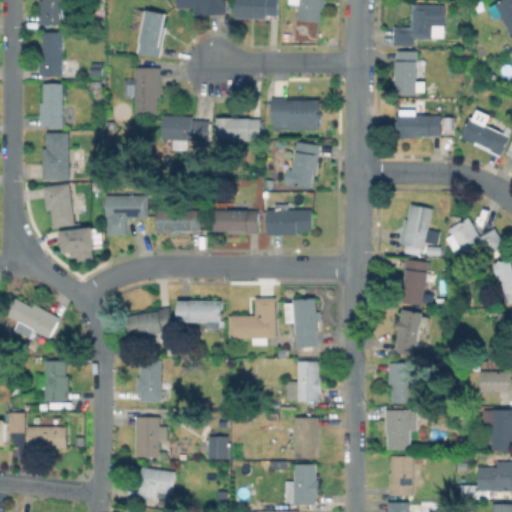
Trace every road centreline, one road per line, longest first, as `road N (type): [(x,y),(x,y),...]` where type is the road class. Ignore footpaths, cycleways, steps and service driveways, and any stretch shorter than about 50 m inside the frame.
road 1 (residential): [(82,300),(93,286),(153,266),(354,266)]
road 2 (residential): [(352,511),(354,266)]
road 3 (residential): [(96,511),(102,362),(82,300)]
road 4 (residential): [(11,197),(10,0)]
road 5 (residential): [(355,170),(356,0)]
road 6 (residential): [(355,170),(471,176),(511,201)]
road 7 (residential): [(210,60),(353,62)]
